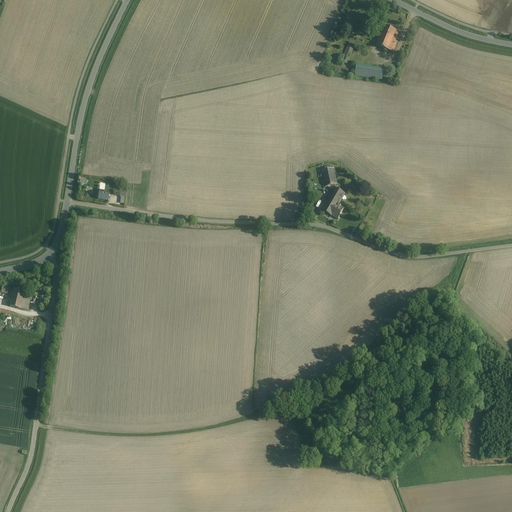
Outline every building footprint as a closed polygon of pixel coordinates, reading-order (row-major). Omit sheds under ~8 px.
[(397,31),(385,26),(376,45),(393,52),(397,42),(393,41),(397,31)] [(354,46),(349,44),(341,62),(347,64),(354,46)] [(383,70),(357,66),(356,76),(382,80),(383,70)] [(336,168),(322,171),(325,187),(340,183),(336,168)] [(335,188),(322,210),(332,216),(339,204),(345,194),(335,188)] [(109,192),(99,191),(98,199),(108,200),(109,192)] [(344,207),(339,204),(332,216),(338,219),(344,207)] [(0,286),(0,293),(10,295),(13,284),(5,282),(4,287),(0,286)] [(32,293),(14,289),(10,307),(28,311),(32,293)]
